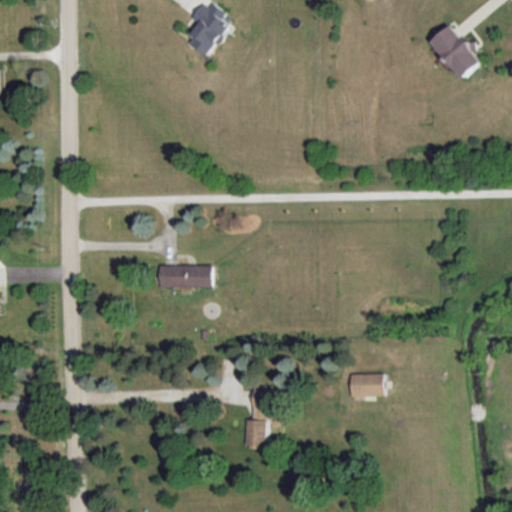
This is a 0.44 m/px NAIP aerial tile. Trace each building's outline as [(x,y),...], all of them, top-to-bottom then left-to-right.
[(209,0),(206,0),(195,16),(199,19),(187,36),(211,53),(232,24),(224,18),(228,12),(209,0)] [(436,38),(465,77),(486,61),(476,47),(457,22),(436,38)] [(217,264),(164,263),(164,285),(217,286),(217,264)] [(387,371),(353,372),(354,395),(387,394),(387,371)] [(249,444),(271,445),(274,384),(258,383),(256,418),(250,417),(249,444)]
